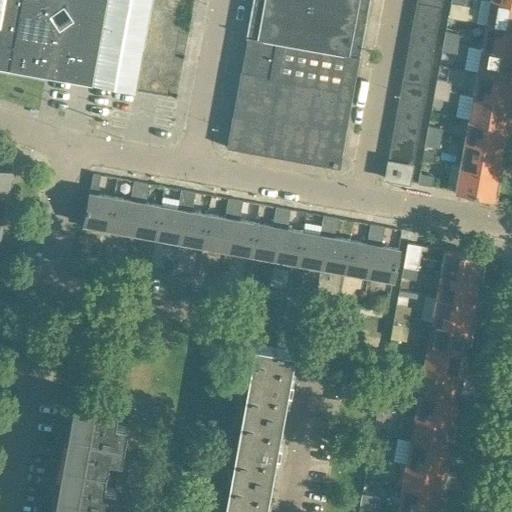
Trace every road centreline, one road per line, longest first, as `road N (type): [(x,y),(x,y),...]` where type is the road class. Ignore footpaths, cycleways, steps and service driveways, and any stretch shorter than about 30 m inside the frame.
road 1 (residential): [(288,511),(312,343),(293,327),(47,287)]
road 2 (unclassified): [(4,511),(47,287)]
road 3 (unclassified): [(359,198),(394,0)]
road 4 (unclassified): [(193,167),(222,0)]
road 5 (unclassified): [(359,198),(193,167)]
road 6 (unclassified): [(511,225),(359,198)]
road 7 (unclassified): [(47,287),(72,146)]
road 8 (residential): [(193,167),(72,146)]
